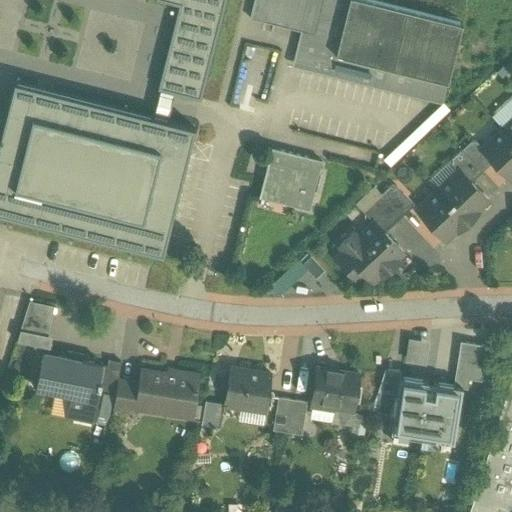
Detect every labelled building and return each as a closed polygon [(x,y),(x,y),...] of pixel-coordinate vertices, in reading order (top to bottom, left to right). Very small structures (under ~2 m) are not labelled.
[(158,0),(179,5),(157,89),(160,90),(166,91),(173,93),(201,100),(225,0),(158,0)] [(254,0),(250,18),(299,30),(316,34),(324,0),(254,0)] [(462,24),(366,0),(324,0),(316,34),(299,30),(291,67),(442,103),(462,24)] [(194,128),(14,82),(6,111),(0,136),(0,213),(162,255),(194,128)] [(511,117),(505,124),(505,127),(503,129),(511,138),(511,117)] [(511,138),(503,129),(483,148),(482,149),(493,161),(510,179),(511,176),(511,138)] [(483,148),(477,141),(471,141),(462,150),(482,172),(493,161),(482,149),(483,148)] [(321,161),(272,148),(266,173),(270,174),(269,177),(269,179),(264,178),(260,197),(309,210),(321,161)] [(482,172),(462,150),(452,158),(452,164),(458,171),(459,170),(471,182),(482,172)] [(471,182),(459,170),(458,171),(438,190),(468,221),(474,216),(472,214),(487,200),(471,182)] [(414,205),(396,186),(391,186),(381,195),(402,216),(414,205)] [(468,221),(438,190),(426,201),(426,206),(419,212),(445,239),(460,225),(462,227),(468,221)] [(402,216),(381,195),(363,212),(373,222),(374,221),(384,233),(402,216)] [(373,222),(357,237),(353,232),(339,246),(343,250),(336,257),(357,280),(364,273),(373,281),(381,274),(382,275),(397,261),(396,259),(403,252),(384,233),(374,221),(373,222)] [(50,345),(57,305),(28,300),(21,340),(50,345)] [(431,339),(410,337),(408,357),(428,360),(431,339)] [(461,341),(453,385),(462,387),(462,389),(467,389),(469,379),(482,381),(488,345),(461,341)] [(105,351),(101,376),(116,378),(121,346),(107,344),(105,351)] [(81,361),(43,353),(42,352),(35,389),(70,396),(66,417),(92,423),(99,388),(100,381),(99,381),(102,365),(102,364),(82,360),(81,361)] [(359,374),(316,367),(311,401),(335,405),(335,410),(353,413),(359,374)] [(271,375),(229,368),(224,404),(205,401),(201,425),(213,427),(212,429),(214,429),(214,427),(220,428),(223,406),(265,413),(271,375)] [(401,371),(385,368),(377,392),(396,394),(398,377),(401,377),(401,371)] [(176,375),(140,369),(136,397),(171,403),(169,415),(192,418),(199,374),(176,370),(176,375)] [(511,511),(511,375),(468,511),(499,511),(501,511),(511,511)] [(396,394),(390,432),(453,442),(462,389),(462,387),(453,385),(401,377),(398,377),(396,394)] [(133,386),(117,383),(116,392),(113,408),(129,411),(133,386)] [(292,400),(278,398),(273,431),(287,433),(292,400)] [(306,403),(292,400),(287,433),(301,435),(306,403)] [(335,405),(311,401),(311,406),(312,407),(311,412),(314,412),(320,417),(320,420),(333,422),(335,410),(335,405)]
